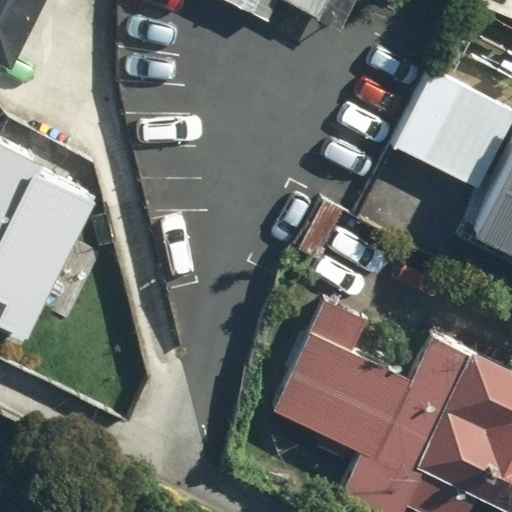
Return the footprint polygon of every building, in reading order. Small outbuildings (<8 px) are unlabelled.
[(0,0),(0,53),(27,0),(0,0)] [(222,0),(256,18),(265,0),(222,0)] [(278,0),(278,1),(333,30),(349,0),(278,0)] [(477,182),(511,107),(511,105),(428,67),(393,143),(477,182)] [(0,326),(10,331),(85,187),(28,158),(32,150),(0,134),(0,326)] [(326,291),(266,403),(354,450),(336,483),(389,511),(399,493),(435,511),(455,511),(470,484),(511,506),(511,363),(427,318),(400,369),(345,340),(361,309),(326,291)] [(45,511),(0,489),(0,511),(45,511)]
